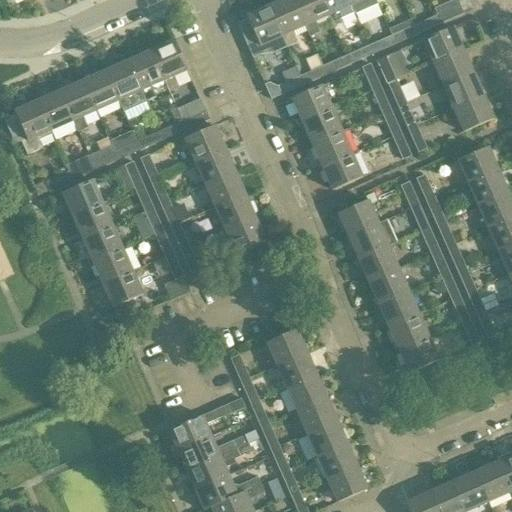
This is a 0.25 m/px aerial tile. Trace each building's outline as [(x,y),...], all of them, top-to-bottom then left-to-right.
[(291,0),(285,0),(268,7),(281,37),(287,49),(297,44),(292,32),(304,27),(291,0)] [(319,0),(291,0),(304,27),(309,39),(320,34),(314,22),(327,17),(319,0)] [(319,0),(327,17),(332,29),(342,24),(340,20),(352,15),(349,7),(345,0),(319,0)] [(345,0),(349,7),(352,15),(354,14),(354,16),(366,11),(377,6),(374,0),(345,0)] [(455,0),(454,0),(432,10),(435,17),(440,26),(463,16),(458,6),(455,0)] [(247,20),(237,25),(252,60),(260,56),(265,58),(274,54),(287,49),(281,37),(268,7),(246,18),(247,20)] [(435,17),(421,23),(426,33),(440,26),(435,17)] [(413,27),(390,37),(394,47),(417,36),(413,27)] [(422,42),(432,65),(463,51),(452,28),(422,42)] [(390,37),(375,43),(379,53),(394,47),(390,37)] [(149,52),(163,82),(168,93),(178,89),(173,78),(187,71),(174,42),(149,52)] [(367,47),(344,57),(349,67),(371,57),(372,57),(367,47)] [(432,65),(442,88),(473,74),(463,51),(432,65)] [(163,82),(149,52),(127,62),(140,92),(145,104),(156,99),(151,88),(163,82)] [(404,78),(393,54),(376,62),(386,85),(395,81),(404,78)] [(344,57),(330,63),(334,73),(349,67),(344,57)] [(123,114),(145,104),(140,92),(127,62),(104,72),(118,102),(123,114)] [(369,66),(360,69),(370,93),(379,89),(369,66)] [(299,77),(303,87),(326,77),(321,67),(299,77)] [(118,102),(104,72),(82,83),(95,113),(118,102)] [(442,88),(452,111),(483,97),(473,74),(442,88)] [(264,86),(271,101),(303,87),(299,77),(276,87),(268,84),(264,86)] [(60,98),(72,123),(77,134),(88,129),(83,118),(95,113),(82,83),(58,93),(60,98)] [(290,100),(301,123),(331,110),(321,87),(290,100)] [(397,87),(388,91),(396,108),(405,104),(397,87)] [(379,89),(370,93),(376,106),(385,102),(379,89)] [(60,98),(58,93),(36,103),(49,133),(72,123),(60,98)] [(493,120),(483,97),(452,111),(462,134),(493,120)] [(181,122),(180,123),(184,132),(208,121),(204,113),(200,102),(198,102),(188,106),(186,111),(190,119),(181,122)] [(42,149),(37,138),(49,133),(36,103),(13,113),(14,115),(3,121),(14,146),(20,143),(27,156),(42,149)] [(301,123),(311,146),(341,133),(331,110),(301,123)] [(389,111),(380,115),(390,138),(399,134),(389,111)] [(408,112),(400,116),(406,131),(415,127),(408,112)] [(180,123),(158,132),(162,141),(184,132),(180,123)] [(184,140),(194,163),(224,150),(214,127),(184,140)] [(415,127),(406,131),(417,154),(425,150),(415,127)] [(158,132),(135,142),(139,151),(162,141),(158,132)] [(311,146),(321,169),(351,155),(341,133),(311,146)] [(399,134),(390,138),(397,154),(406,150),(399,134)] [(135,142),(112,153),(116,162),(139,151),(135,142)] [(110,147),(87,158),(89,163),(93,172),(116,162),(112,153),(110,147)] [(457,162),(467,185),(497,172),(487,148),(457,162)] [(194,163),(204,186),(234,173),(224,150),(194,163)] [(362,178),(351,155),(321,169),(331,192),(362,178)] [(87,158),(65,167),(67,173),(71,181),(93,172),(89,163),(87,158)] [(150,161),(142,165),(150,183),(158,179),(150,161)] [(133,163),(123,167),(134,190),(143,186),(133,163)] [(467,185),(477,208),(507,194),(497,172),(467,185)] [(67,173),(44,182),(48,191),(71,181),(67,173)] [(204,186),(214,209),(244,196),(234,173),(204,186)] [(62,194),(72,218),(102,204),(92,181),(62,194)] [(407,183),(399,187),(406,203),(415,200),(407,183)] [(427,185),(419,189),(425,203),(426,205),(434,201),(434,200),(427,185)] [(143,186),(134,190),(141,206),(150,202),(143,186)] [(161,186),(153,189),(160,206),(169,202),(161,186)] [(477,208),(487,231),(511,219),(511,204),(507,194),(477,208)] [(214,209),(224,232),(254,219),(244,196),(214,209)] [(337,215),(347,238),(378,225),(368,202),(337,215)] [(72,218),(82,240),(112,227),(102,204),(72,218)] [(436,206),(428,210),(435,226),(444,223),(436,206)] [(418,207),(409,211),(417,228),(426,224),(418,207)] [(153,209),(144,213),(154,236),(163,232),(153,209)] [(172,209),(163,213),(170,228),(179,225),(172,209)] [(265,242),(254,219),(224,232),(235,255),(265,242)] [(511,219),(487,231),(497,253),(511,246),(511,219)] [(386,221),(378,225),(347,238),(357,261),(388,247),(396,244),(386,221)] [(82,240),(92,263),(122,250),(112,227),(82,240)] [(428,230),(420,234),(430,256),(438,252),(428,230)] [(447,230),(439,234),(445,249),(454,245),(447,230)] [(163,232),(154,236),(162,253),(171,249),(163,232)] [(182,233),(174,237),(180,251),(189,247),(182,233)] [(511,246),(497,253),(507,276),(511,273),(511,246)] [(389,250),(388,247),(357,261),(367,284),(398,270),(389,250)] [(92,263),(103,286),(132,273),(122,250),(92,263)] [(438,252),(430,256),(437,274),(446,270),(438,252)] [(457,253),(449,257),(455,272),(464,268),(457,253)] [(173,254),(164,259),(171,273),(180,269),(173,254)] [(194,258),(185,262),(190,274),(199,271),(194,258)] [(367,284),(377,307),(408,293),(398,270),(367,284)] [(143,296),(132,273),(103,286),(113,309),(143,296)] [(448,275),(440,279),(446,293),(455,290),(448,275)] [(467,275),(458,279),(465,294),(474,291),(467,275)] [(377,307),(387,329),(418,316),(408,293),(377,307)] [(458,298),(450,302),(456,316),(465,312),(458,298)] [(477,299),(469,302),(475,317),(484,314),(477,299)] [(387,329),(397,352),(428,338),(418,316),(387,329)] [(468,321),(460,324),(467,342),(476,338),(468,321)] [(487,321),(479,325),(486,341),(489,339),(494,337),(487,321)] [(266,344),(276,367),(305,354),(295,331),(266,344)] [(439,361),(428,338),(397,352),(408,375),(439,361)] [(276,367),(286,390),(316,377),(305,354),(276,367)] [(241,363),(232,367),(240,383),(249,379),(241,363)] [(286,390),(296,413),(326,400),(316,377),(286,390)] [(251,385),(242,390),(246,397),(250,406),(259,402),(251,385)] [(296,413),(306,436),(336,423),(326,400),(296,413)] [(211,437),(205,425),(229,414),(226,406),(167,431),(174,445),(169,447),(172,454),(211,437)] [(262,409),(252,413),(260,429),(269,425),(262,409)] [(306,436),(316,459),(346,445),(336,423),(306,436)] [(272,433),(263,437),(270,452),(279,448),(272,433)] [(211,437),(172,454),(175,461),(180,459),(185,472),(219,457),(235,450),(231,442),(216,449),(211,437)] [(316,459),(326,481),(356,468),(351,457),(346,445),(316,459)] [(189,494),(228,477),(223,465),(239,458),(235,450),(219,457),(185,472),(192,485),(186,488),(189,494)] [(498,463),(497,464),(510,493),(510,494),(511,499),(511,452),(502,457),(504,460),(498,463)] [(282,455),(273,459),(280,475),(289,471),(283,457),(282,455)] [(497,464),(474,474),(487,503),(510,493),(497,464)] [(326,481),(336,505),(337,504),(366,492),(356,468),(326,481)] [(474,474),(451,484),(463,511),(467,511),(487,503),(474,474)] [(261,487),(257,479),(233,489),(228,477),(189,494),(192,501),(197,498),(203,511),(210,509),(210,508),(253,490),(261,487)] [(292,478),(283,482),(289,498),(299,494),(292,478)] [(463,511),(451,484),(428,494),(436,511),(463,511)] [(252,511),(248,501),(264,494),(261,487),(253,490),(210,508),(210,509),(211,511),(252,511)] [(436,511),(428,494),(405,504),(408,511),(436,511)] [(306,511),(302,502),(293,506),(295,511),(306,511)]
